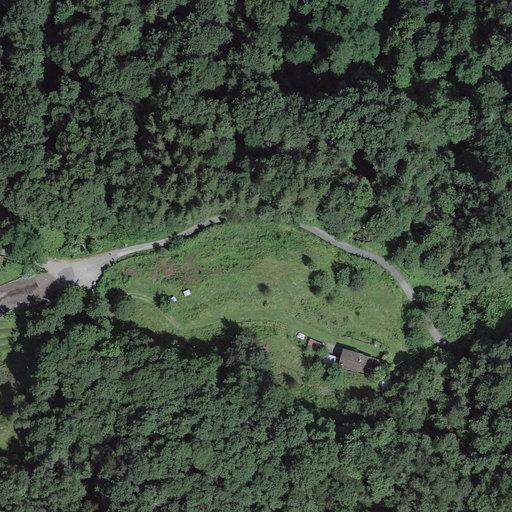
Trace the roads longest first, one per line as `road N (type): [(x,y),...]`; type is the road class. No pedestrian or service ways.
road 1 (unclassified): [(0,249),(70,264),(169,241),(225,217),(282,217),(392,270),(449,349),(470,352),(511,332)]
road 2 (track): [(55,264),(69,298),(82,305),(128,294),(180,329),(266,313),(325,336)]
road 3 (track): [(511,60),(462,107),(279,96)]
